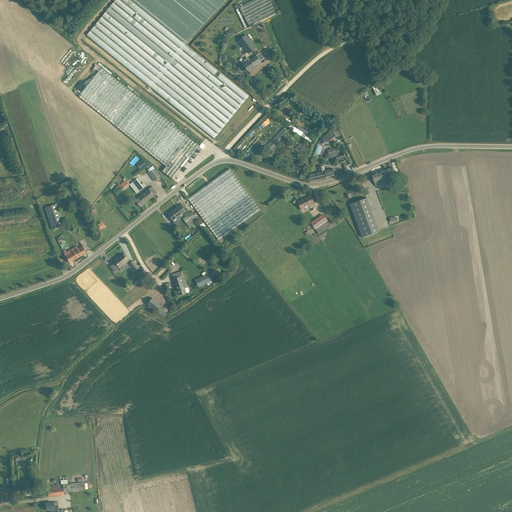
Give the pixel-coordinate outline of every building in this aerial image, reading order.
[(128,0),(114,0),(86,37),(216,137),(250,94),(128,0)] [(277,14),(269,0),(253,0),(240,7),(250,27),(277,14)] [(239,8),(240,7),(238,4),(235,5),(244,28),(246,27),(239,8)] [(246,35),(238,41),(248,53),(256,47),(246,35)] [(264,58),(260,53),(257,55),(256,55),(250,60),(248,57),(242,62),(248,70),(264,58)] [(173,179),(179,172),(199,146),(101,68),(79,96),(166,166),(163,171),(173,179)] [(380,87),(374,90),(377,95),(382,92),(380,87)] [(267,145),(271,149),(279,140),(281,138),(280,137),(286,131),(283,128),(275,137),(267,145)] [(332,129),(327,133),(323,137),(324,139),(326,137),(329,141),(337,135),(333,130),(332,129)] [(295,148),(298,153),(303,150),(299,145),(295,148)] [(254,157),(258,161),(264,155),(260,152),(254,157)] [(136,156),(130,162),(134,165),(139,159),(136,156)] [(309,176),(310,181),(335,175),(334,171),(333,168),(325,170),(324,165),(318,166),(320,172),(308,175),(309,176)] [(160,177),(154,168),(153,166),(148,169),(149,172),(148,173),(154,181),(160,177)] [(393,167),(378,172),(382,183),(391,180),(390,176),(395,174),(393,167)] [(188,198),(203,218),(219,240),(260,210),(229,168),(188,198)] [(378,172),(372,175),(376,185),(382,183),(378,172)] [(132,182),(139,191),(144,187),(142,184),(137,179),(132,182)] [(118,195),(130,185),(130,184),(127,181),(126,180),(120,185),(114,190),(118,195)] [(157,192),(154,189),(152,186),(135,200),(140,206),(157,192)] [(315,204),(313,200),(311,196),(298,202),(301,208),(301,210),(308,207),(315,204)] [(362,237),(377,231),(380,231),(367,197),(350,204),(362,237)] [(45,208),(52,229),(64,225),(56,204),(45,208)] [(173,220),(177,217),(178,219),(181,217),(180,215),(186,211),(181,205),(168,214),(173,220)] [(192,211),(183,218),(190,228),(200,221),(192,211)] [(327,228),(327,227),(324,223),(319,216),(311,222),(316,229),(319,234),(327,228)] [(84,222),(80,224),(84,231),(85,231),(87,235),(90,233),(84,222)] [(70,250),(64,253),(69,262),(86,253),(82,246),(78,249),(77,246),(70,250)] [(119,256),(114,260),(116,263),(120,268),(129,261),(124,254),(120,257),(119,256)] [(130,263),(135,270),(138,267),(133,261),(130,263)] [(179,295),(186,293),(190,292),(188,287),(183,271),(172,274),(179,295)] [(213,280),(209,272),(196,279),(200,287),(213,280)] [(152,298),(151,299),(147,304),(156,312),(161,305),(152,298)] [(15,458),(16,466),(18,465),(18,468),(25,468),(24,461),(25,461),(25,457),(15,458)] [(84,482),(52,486),(47,486),(48,496),(67,494),(67,492),(85,490),(84,482)] [(53,502),(50,502),(45,503),(46,510),(50,510),(58,509),(57,506),(57,505),(57,502),(53,502)]
